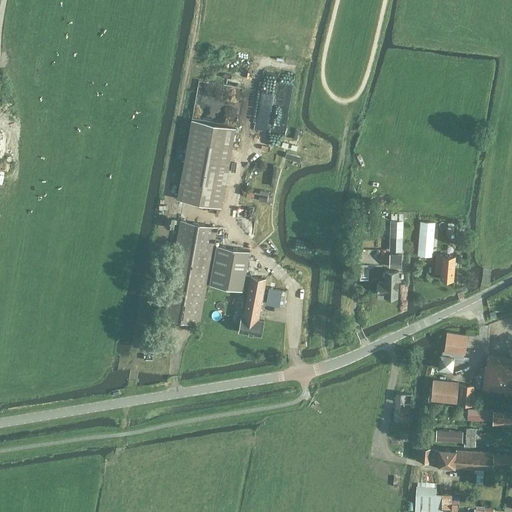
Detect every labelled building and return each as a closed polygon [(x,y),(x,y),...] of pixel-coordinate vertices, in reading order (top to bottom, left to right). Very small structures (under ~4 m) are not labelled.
[(287,122),(295,76),(281,74),(273,119),(287,122)] [(221,207),(236,128),(192,120),(177,199),(221,207)] [(300,161),(302,155),(286,152),(285,158),(300,161)] [(200,324),(216,232),(217,228),(180,221),(162,318),(200,324)] [(402,251),(403,221),(391,221),(390,251),(402,251)] [(418,256),(433,257),(435,222),(420,221),(418,256)] [(243,291),(250,251),(216,245),(209,285),(243,291)] [(435,273),(441,274),(440,280),(453,281),(455,256),(436,254),(435,273)] [(401,267),(402,255),(390,255),(389,267),(401,267)] [(397,296),(398,272),(398,271),(385,271),(385,282),(378,282),(377,293),(378,293),(384,293),(384,296),(397,297),(397,296)] [(264,321),(258,320),(266,279),(251,277),(243,317),(241,317),(239,332),(261,336),(264,321)] [(235,313),(233,322),(240,323),(241,315),(235,313)] [(465,354),(467,335),(447,332),(444,351),(465,354)] [(511,393),(511,360),(488,357),(486,366),(485,366),(482,390),(511,393)] [(459,399),(460,380),(437,378),(435,396),(459,399)] [(473,401),(474,386),(462,385),(461,400),(473,401)] [(409,421),(411,394),(396,393),(393,420),(409,421)] [(505,425),(506,411),(493,411),(493,410),(469,409),(468,411),(460,411),(460,419),(493,420),(493,425),(505,425)] [(475,447),(476,429),(466,429),(465,446),(475,447)] [(462,442),(463,432),(436,431),(436,441),(462,442)] [(430,461),(431,449),(421,449),(420,460),(420,461),(430,461)] [(455,467),(456,451),(431,449),(430,461),(430,465),(455,467)] [(495,470),(495,466),(511,466),(511,454),(493,454),(493,452),(456,450),(456,451),(455,467),(455,468),(477,469),(476,483),(482,484),(483,470),(495,470)] [(450,511),(451,499),(436,499),(437,486),(418,484),(417,489),(416,489),(415,511),(450,511)]
